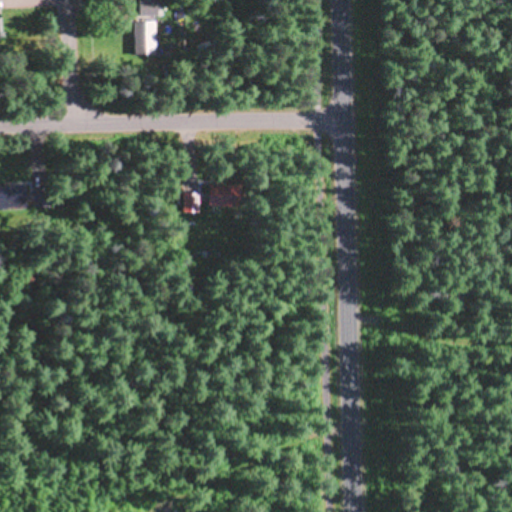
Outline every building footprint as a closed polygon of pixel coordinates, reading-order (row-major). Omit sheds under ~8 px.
[(157,0),(138,0),(139,12),(158,12),(157,0)] [(133,52),(155,52),(155,18),(133,18),(133,52)] [(207,181),(207,202),(233,202),(233,181),(207,181)] [(0,183),(0,206),(25,207),(25,183),(0,183)] [(183,190),(183,209),(199,209),(199,190),(183,190)] [(463,335),(446,335),(446,343),(463,343),(463,335)]
